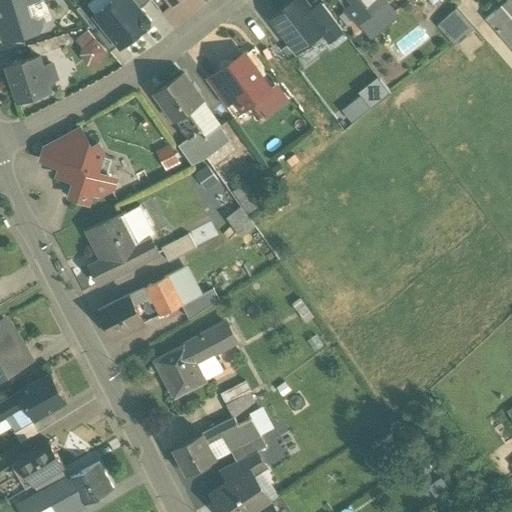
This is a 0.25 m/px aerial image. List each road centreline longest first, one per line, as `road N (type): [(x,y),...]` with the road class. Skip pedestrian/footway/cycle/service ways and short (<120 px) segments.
road 1 (residential): [(173,511),(0,165)]
road 2 (residential): [(0,143),(135,78),(232,0)]
